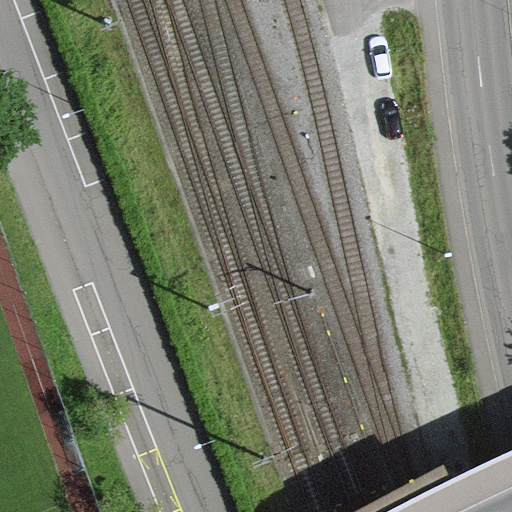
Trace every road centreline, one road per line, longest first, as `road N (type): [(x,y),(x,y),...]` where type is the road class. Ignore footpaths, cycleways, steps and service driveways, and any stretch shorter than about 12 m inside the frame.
road 1 (residential): [(208,511),(0,27)]
road 2 (unclassified): [(479,0),(511,224)]
